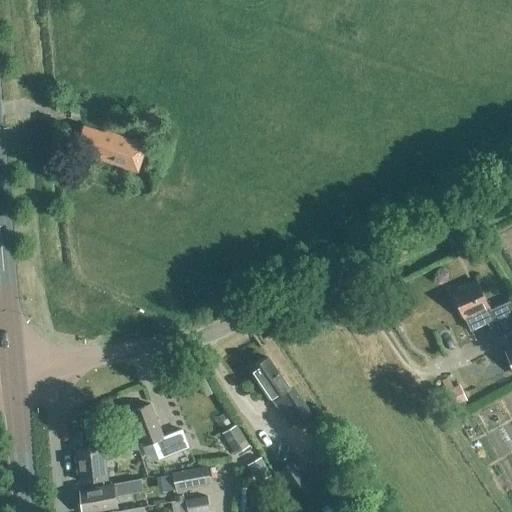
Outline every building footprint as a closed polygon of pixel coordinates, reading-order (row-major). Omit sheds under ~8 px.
[(146,144),(106,131),(105,133),(84,126),(76,148),(97,155),(96,158),(137,171),(146,144)] [(500,334),(511,328),(511,301),(490,311),(477,282),(452,293),(470,331),(494,320),(500,334)] [(511,346),(503,351),(511,370),(511,346)] [(251,370),(273,402),(289,426),(309,412),(297,395),(294,397),(268,358),(251,370)] [(439,381),(452,406),(464,399),(457,385),(452,388),(446,378),(439,381)] [(156,460),(188,447),(181,428),(162,435),(150,405),(129,413),(142,447),(150,444),(156,460)] [(248,446),(236,425),(232,427),(230,424),(220,430),(222,433),(221,434),(233,455),(248,446)] [(105,455),(129,452),(126,429),(82,433),(84,449),(76,450),(79,481),(107,478),(105,455)] [(319,493),(295,459),(276,472),(300,506),(319,493)] [(209,483),(206,470),(205,466),(172,474),(176,490),(209,483)] [(141,480),(103,486),(79,491),(81,511),(96,511),(116,509),(114,497),(143,492),(141,480)] [(208,511),(206,499),(205,496),(183,500),(183,501),(175,503),(171,503),(172,511),(208,511)]
